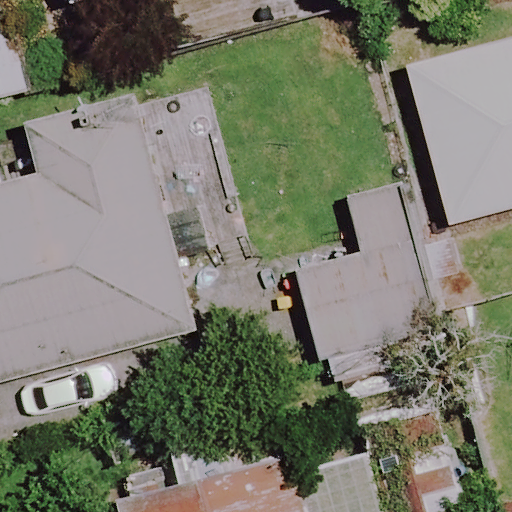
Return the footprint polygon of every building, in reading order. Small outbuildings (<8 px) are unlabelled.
[(164,0),(179,50),(278,23),(271,0),(65,0),(68,10),(103,0),(164,0)] [(0,99),(24,93),(0,9),(0,99)] [(511,42),(406,70),(447,226),(511,209),(511,42)] [(26,131),(40,181),(0,191),(0,383),(191,332),(172,261),(225,246),(201,156),(148,170),(130,103),(26,131)] [(427,337),(406,246),(295,272),(315,362),(427,337)] [(377,511),(359,441),(118,502),(120,511),(377,511)]
